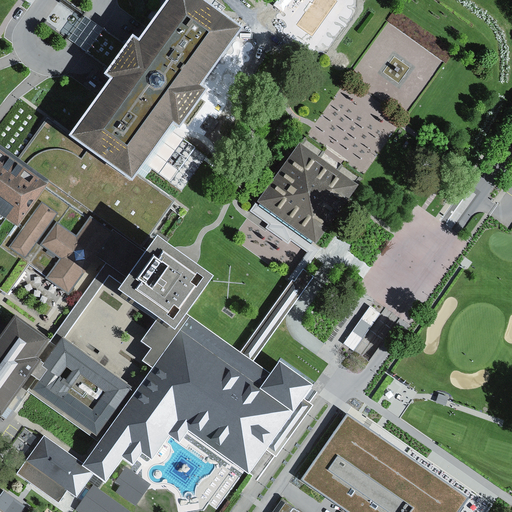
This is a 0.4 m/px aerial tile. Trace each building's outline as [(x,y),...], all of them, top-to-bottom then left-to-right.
[(210,12),(193,0),(164,0),(132,45),(126,41),(122,47),(115,58),(107,69),(98,81),(105,85),(68,133),(58,146),(79,161),(120,191),(134,171),(164,132),(172,138),(181,125),(199,102),(191,96),(237,32),(210,12)] [(85,53),(101,31),(84,19),(68,40),(85,53)] [(122,47),(101,31),(85,53),(107,69),(115,58),(122,47)] [(58,146),(68,133),(44,117),(10,166),(28,178),(34,183),(85,220),(109,237),(84,272),(94,281),(101,285),(114,294),(119,287),(147,248),(151,234),(173,202),(134,171),(120,191),(79,161),(58,146)] [(326,168),(295,146),(290,154),(249,211),(309,253),(355,188),(326,168)] [(0,158),(0,230),(34,183),(28,178),(10,166),(0,158)] [(43,203),(10,247),(26,259),(58,215),(43,203)] [(71,240),(52,226),(36,249),(55,263),(40,284),(64,301),(84,272),(109,237),(85,220),(71,240)] [(252,241),(282,262),(292,246),(263,226),(252,241)] [(389,244),(385,241),(379,250),(383,253),(389,244)] [(178,270),(147,248),(119,287),(114,294),(109,301),(165,341),(175,327),(183,316),(203,288),(178,270)] [(101,285),(94,281),(56,337),(62,341),(101,285)] [(345,344),(355,351),(382,314),(372,307),(345,344)] [(51,343),(13,316),(0,334),(0,413),(28,376),(51,343)] [(80,464),(77,469),(90,478),(103,487),(121,463),(131,470),(139,459),(139,458),(149,465),(167,440),(173,445),(177,448),(180,444),(186,435),(187,436),(246,478),(271,444),(293,413),(295,411),(300,404),(310,389),(275,364),(267,375),(244,359),(183,316),(175,327),(165,341),(148,329),(136,345),(146,352),(138,364),(148,371),(80,464)] [(56,337),(51,343),(28,376),(38,383),(30,393),(94,438),(129,389),(62,341),(56,337)] [(457,511),(465,501),(346,418),(302,482),(345,511),(457,511)] [(75,499),(90,478),(77,469),(80,464),(43,437),(15,475),(57,505),(66,492),(75,499)] [(136,476),(125,468),(114,483),(120,487),(115,493),(135,507),(150,486),(136,476)] [(126,511),(92,488),(75,511),(77,511),(126,511)] [(0,496),(0,509),(4,511),(20,511),(23,508),(2,493),(0,496)] [(273,511),(295,511),(281,501),(273,511)]
